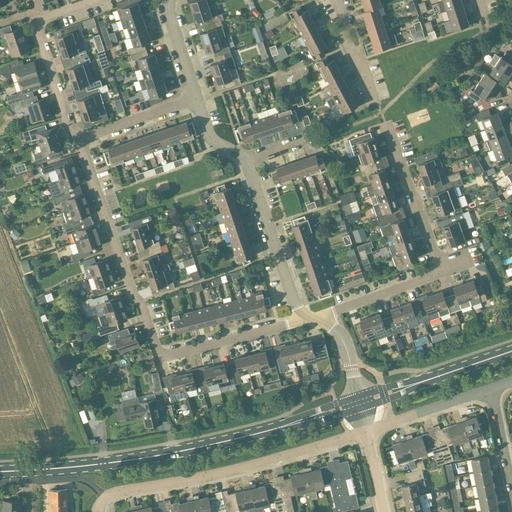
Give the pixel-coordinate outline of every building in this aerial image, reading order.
[(120,19),(141,12),(138,2),(132,4),(130,0),(125,0),(116,3),(118,9),(116,10),(120,19)] [(193,12),(209,7),(206,0),(195,0),(190,2),(193,12)] [(378,6),(379,7),(381,6),(379,0),(366,0),(362,1),(365,11),(378,6)] [(441,12),(447,10),(463,5),(461,0),(444,0),(438,2),(441,12)] [(204,26),(220,21),(224,19),(222,13),(218,14),(215,5),(209,7),(193,12),(196,22),(202,20),(204,26)] [(450,20),(466,15),(463,5),(447,10),(450,20)] [(366,22),(382,17),(379,7),(378,6),(365,11),(362,12),(366,22)] [(415,6),(409,8),(412,18),(418,16),(415,6)] [(297,27),(312,19),(307,10),(303,12),(300,7),(289,13),(292,18),(293,18),(297,27)] [(128,28),(144,22),(141,12),(120,19),(123,29),(128,28)] [(466,15),(450,20),(453,30),(469,25),(466,15)] [(369,31),(385,26),(382,17),(366,22),(369,31)] [(302,36),(317,28),(312,19),(297,27),(302,36)] [(60,47),(76,42),(73,32),(84,29),(81,21),(61,28),(63,35),(57,37),(60,47)] [(203,43),(219,38),(225,36),(220,21),(204,26),(206,31),(200,33),(203,43)] [(131,37),(147,32),(144,22),(128,28),(131,37)] [(109,34),(106,24),(100,26),(103,36),(109,34)] [(0,35),(5,34),(7,39),(13,56),(29,50),(24,35),(25,35),(22,27),(12,31),(10,25),(0,28),(0,35)] [(260,58),(267,56),(258,25),(252,27),(260,58)] [(372,41),(388,36),(385,26),(369,31),(372,41)] [(307,45),(322,37),(317,28),(302,36),(307,45)] [(422,30),(417,32),(411,33),(413,41),(425,37),(422,30)] [(130,55),(147,49),(145,44),(151,42),(147,32),(131,37),(134,46),(128,48),(130,55)] [(91,35),(102,67),(109,65),(98,33),(91,35)] [(103,36),(106,45),(112,43),(109,34),(103,36)] [(388,36),(372,41),(375,51),(391,46),(388,36)] [(322,37),(307,45),(311,54),(314,60),(325,54),(322,49),(326,47),(322,37)] [(215,57),(230,52),(228,46),(222,48),(219,38),(203,43),(206,53),(213,51),(215,57)] [(76,42),(60,47),(63,57),(70,55),(72,61),(87,56),(85,50),(79,52),(76,42)] [(278,53),(276,45),(269,47),(272,56),(278,53)] [(147,49),(130,55),(132,61),(138,59),(141,68),(158,63),(154,53),(148,55),(147,49)] [(213,75),(236,67),(230,52),(215,57),(216,63),(210,65),(213,75)] [(511,56),(506,53),(503,58),(501,57),(495,66),(510,76),(511,75),(511,71),(511,56)] [(477,67),(484,58),(479,54),(472,63),(477,67)] [(87,56),(72,61),(74,67),(67,69),(71,79),(86,74),(83,64),(89,62),(87,56)] [(324,77),(338,69),(333,60),(329,62),(326,57),(315,63),(318,68),(319,68),(324,77)] [(18,81),(38,74),(34,62),(24,65),(22,60),(2,66),(0,70),(0,74),(8,78),(10,73),(15,72),(18,81)] [(144,78),(161,73),(158,63),(141,68),(144,78)] [(500,82),(499,82),(503,85),(506,80),(510,79),(511,82),(511,81),(511,75),(510,76),(495,66),(489,75),(500,82)] [(236,67),(213,75),(217,85),(223,83),(225,88),(241,83),(239,77),(236,67)] [(328,86),(343,78),(338,69),(324,77),(328,86)] [(147,88),(164,82),(161,73),(144,78),(139,80),(142,90),(147,88)] [(485,73),(479,82),(494,91),(495,94),(495,98),(501,96),(500,90),(497,91),(496,87),(499,82),(500,82),(489,75),(485,73)] [(20,100),(34,96),(32,90),(42,87),(38,74),(18,81),(21,90),(17,92),(20,100)] [(86,74),(71,79),(74,89),(80,87),(82,93),(98,87),(102,86),(100,80),(90,83),(86,74)] [(333,95),(348,87),(343,78),(328,86),(333,95)] [(435,81),(426,90),(430,93),(439,85),(435,81)] [(164,82),(147,88),(151,97),(148,98),(150,105),(163,100),(161,94),(167,92),(164,82)] [(494,91),(479,82),(474,91),(471,89),(468,95),(479,102),(482,97),(488,101),(491,95),(495,94),(494,91)] [(84,98),(78,100),(81,110),(103,103),(100,93),(98,87),(82,93),(84,98)] [(338,104),(353,96),(348,87),(333,95),(338,104)] [(231,97),(240,97),(240,91),(226,92),(227,107),(231,106),(231,97)] [(36,95),(34,96),(20,100),(22,106),(27,105),(33,122),(51,116),(47,105),(48,105),(46,98),(38,101),(36,95)] [(353,96),(338,104),(343,113),(358,106),(353,96)] [(113,99),(116,112),(123,111),(120,97),(113,99)] [(103,103),(81,110),(84,120),(91,118),(93,124),(108,119),(103,103)] [(279,112),(284,128),(294,125),(293,123),(299,121),(295,109),(292,111),(291,110),(289,111),(289,109),(279,112)] [(485,129),(502,123),(499,118),(501,114),(498,113),(491,115),(489,110),(477,114),(479,120),(482,119),(485,129)] [(279,112),(269,116),(274,132),(284,128),(279,112)] [(259,119),(265,135),(274,132),(269,116),(259,119)] [(259,119),(250,122),(255,138),(265,135),(259,119)] [(176,125),(182,141),(192,138),(191,136),(193,135),(196,133),(192,122),(187,124),(186,122),(176,125)] [(255,138),(250,122),(240,126),(240,127),(238,128),(238,129),(235,130),(239,141),(244,140),(245,141),(255,138)] [(502,123),(485,129),(489,139),(506,133),(509,134),(511,135),(511,134),(511,122),(507,130),(504,129),(502,123)] [(182,141),(176,125),(167,128),(172,144),(182,141)] [(39,145),(59,138),(55,127),(44,131),(42,126),(28,130),(31,140),(37,138),(39,145)] [(172,144),(167,128),(157,132),(162,148),(172,144)] [(162,148),(157,132),(147,135),(152,151),(162,148)] [(468,135),(470,145),(478,143),(475,133),(468,135)] [(506,133),(489,139),(493,149),(509,143),(507,138),(509,134),(506,133)] [(359,154),(377,147),(374,137),(368,140),(366,134),(350,139),(356,155),(359,154)] [(152,151),(147,135),(138,139),(143,154),(152,151)] [(59,138),(39,145),(41,151),(40,151),(35,157),(37,164),(53,159),(51,153),(63,150),(59,138)] [(143,154),(138,139),(128,142),(133,158),(143,154)] [(133,158),(128,142),(118,145),(124,161),(133,158)] [(509,143),(493,149),(497,159),(494,160),(497,166),(509,162),(507,156),(511,154),(511,148),(511,149),(509,143)] [(124,161),(118,145),(108,149),(109,151),(103,153),(107,164),(111,163),(111,164),(113,163),(114,165),(124,161)] [(377,147),(359,154),(362,163),(359,164),(361,170),(376,165),(375,160),(381,157),(377,147)] [(418,165),(422,174),(443,167),(440,159),(438,158),(435,150),(418,156),(421,164),(418,165)] [(306,158),(311,174),(321,171),(321,172),(327,169),(323,157),(317,159),(316,155),(306,158)] [(476,155),(469,159),(476,173),(483,169),(476,155)] [(184,164),(182,158),(173,161),(175,168),(184,164)] [(311,174),(306,158),(296,161),(301,177),(311,174)] [(301,177),(296,161),(286,165),(292,181),(301,177)] [(24,162),(13,165),(15,173),(26,169),(24,162)] [(52,181),(77,173),(73,163),(60,167),(59,162),(42,167),(44,173),(49,171),(52,181)] [(511,180),(511,163),(502,169),(505,175),(508,173),(511,180)] [(165,171),(162,165),(154,168),(156,174),(165,171)] [(292,181),(286,165),(276,168),(278,173),(272,175),(276,187),(282,185),(282,184),(292,181)] [(376,165),(361,170),(363,176),(369,174),(372,184),(388,179),(385,169),(378,171),(376,165)] [(223,174),(221,167),(209,171),(212,178),(223,174)] [(434,181),(436,187),(461,179),(459,173),(447,177),(443,167),(422,174),(425,185),(434,181)] [(493,167),(486,170),(488,176),(496,173),(493,167)] [(146,178),(143,172),(135,175),(137,181),(146,178)] [(77,173),(52,181),(56,191),(52,192),(54,198),(69,193),(67,187),(80,183),(77,173)] [(388,179),(372,184),(369,185),(370,188),(369,190),(370,193),(372,193),(373,195),(391,188),(388,179)] [(461,179),(436,187),(438,193),(432,195),(435,205),(457,197),(454,188),(463,184),(461,179)] [(216,204),(218,203),(234,198),(230,187),(226,189),(224,184),(217,186),(219,191),(213,193),(216,204)] [(373,205),(395,198),(391,188),(373,195),(370,196),(373,205)] [(343,205),(349,203),(354,201),(351,191),(339,195),(343,205)] [(69,193),(54,198),(50,199),(52,205),(63,201),(66,211),(87,204),(84,194),(71,198),(69,193)] [(445,213),(447,218),(463,213),(457,197),(435,205),(439,215),(445,213)] [(221,212),(237,207),(234,198),(218,203),(221,212)] [(378,221),(394,216),(392,210),(398,208),(395,198),(373,205),(378,221)] [(312,209),(310,203),(300,206),(303,212),(312,209)] [(349,203),(343,205),(346,215),(352,212),(349,203)] [(87,204),(66,211),(64,212),(68,221),(63,223),(65,229),(80,224),(78,218),(91,214),(87,204)] [(224,222),(240,216),(237,207),(221,212),(224,222)] [(346,215),(349,222),(361,217),(358,210),(346,215)] [(443,226),(446,236),(468,229),(463,213),(447,218),(449,224),(443,226)] [(135,238),(153,232),(149,222),(152,221),(150,215),(128,223),(130,229),(132,228),(135,238)] [(292,226),(296,236),(312,230),(308,220),(307,221),(306,219),(304,215),(292,220),(294,225),(292,226)] [(240,216),(224,222),(227,232),(243,226),(240,216)] [(392,234),(407,229),(404,219),(396,221),(394,216),(378,221),(384,237),(392,234)] [(194,226),(191,218),(184,220),(188,228),(194,226)] [(76,242),(98,235),(94,225),(82,229),(80,224),(65,229),(67,234),(72,233),(75,243),(76,242)] [(243,226),(227,232),(231,241),(247,236),(243,226)] [(353,229),(355,242),(366,240),(364,227),(353,229)] [(395,243),(411,238),(407,229),(392,234),(395,243)] [(468,229),(446,236),(450,246),(456,244),(458,250),(477,243),(475,237),(471,236),(468,229)] [(296,236),(299,245),(315,240),(312,230),(296,236)] [(139,254),(161,247),(159,241),(156,242),(153,232),(135,238),(138,248),(137,248),(139,254)] [(200,232),(190,236),(193,243),(202,240),(200,232)] [(76,242),(75,243),(78,252),(71,255),(74,262),(80,260),(79,259),(91,255),(89,249),(101,245),(98,235),(76,242)] [(247,236),(231,241),(234,250),(250,245),(247,236)] [(398,253),(414,248),(411,238),(395,243),(398,253)] [(202,240),(193,243),(195,250),(205,247),(202,240)] [(299,245),(302,255),(318,250),(315,240),(299,245)] [(250,245),(234,250),(232,251),(236,262),(242,259),(243,265),(251,262),(249,257),(253,256),(250,245)] [(146,269),(163,263),(160,254),(163,253),(161,247),(139,254),(141,260),(142,260),(146,269)] [(414,248),(398,253),(392,255),(398,271),(413,266),(411,260),(418,258),(414,248)] [(305,265),(321,259),(318,250),(302,255),(305,265)] [(209,259),(206,252),(197,255),(199,263),(209,259)] [(93,276),(110,271),(106,259),(96,263),(94,257),(82,261),(84,267),(89,265),(93,276)] [(195,263),(193,257),(183,261),(185,267),(195,263)] [(325,269),(321,259),(305,265),(309,274),(325,269)] [(149,279),(166,273),(170,271),(171,269),(169,264),(167,263),(163,264),(163,263),(146,269),(149,279)] [(236,271),(238,278),(242,276),(241,275),(247,273),(245,268),(236,271)] [(309,274),(312,284),(328,279),(325,269),(309,274)] [(201,279),(197,270),(190,272),(194,282),(201,279)] [(114,282),(110,271),(93,276),(88,278),(92,289),(94,296),(106,292),(104,286),(114,282)] [(238,278),(236,271),(226,274),(228,281),(238,278)] [(166,273),(149,279),(152,289),(151,289),(153,295),(175,288),(173,282),(170,283),(166,273)] [(228,281),(226,274),(216,278),(218,284),(228,281)] [(328,279),(312,284),(315,294),(317,293),(319,299),(331,295),(330,291),(331,291),(330,289),(331,289),(328,279)] [(473,280),(463,284),(471,306),(487,300),(481,284),(476,286),(473,280)] [(199,291),(196,284),(187,288),(188,293),(194,291),(194,292),(199,291)] [(455,311),(471,306),(463,284),(453,287),(456,293),(450,295),(455,311)] [(442,291),(432,295),(440,317),(455,311),(450,295),(444,297),(442,291)] [(251,294),(252,296),(256,313),(267,310),(266,305),(271,304),(269,297),(264,298),(262,292),(251,294)] [(106,314),(123,308),(119,296),(109,300),(106,294),(95,298),(97,304),(102,302),(106,314)] [(424,322),(440,317),(432,295),(422,298),(424,304),(419,306),(424,322)] [(256,313),(252,296),(242,299),(246,315),(256,313)] [(246,315),(242,299),(232,301),(236,317),(246,315)] [(236,317),(232,301),(223,304),(227,320),(236,317)] [(411,302),(401,306),(407,322),(409,328),(424,322),(419,306),(413,308),(411,302)] [(227,320),(223,304),(213,306),(217,322),(227,320)] [(217,322),(213,306),(203,309),(207,325),(217,322)] [(393,316),(388,318),(393,333),(399,331),(397,325),(407,322),(401,306),(391,309),(393,316)] [(123,308),(106,314),(98,316),(102,325),(97,327),(100,336),(118,329),(116,323),(127,319),(123,308)] [(207,325),(203,309),(193,311),(198,327),(207,325)] [(198,327),(193,311),(184,313),(188,330),(198,327)] [(188,330),(184,313),(183,312),(172,314),(174,321),(169,322),(171,330),(176,328),(177,332),(188,330)] [(387,335),(393,333),(388,318),(382,320),(380,313),(370,317),(377,338),(387,335)] [(367,342),(377,338),(370,317),(360,320),(362,327),(356,329),(362,344),(368,342),(367,342)] [(130,334),(128,328),(108,335),(110,340),(108,341),(107,343),(107,346),(108,348),(111,349),(113,349),(118,347),(120,353),(139,346),(135,332),(130,334)] [(300,342),(304,358),(306,364),(322,360),(318,344),(312,346),(311,340),(300,342)] [(304,358),(300,342),(290,345),(295,361),(304,358)] [(295,361),(290,345),(280,347),(281,348),(275,350),(280,371),(286,370),(287,368),(286,363),(295,361)] [(393,352),(391,347),(382,350),(384,355),(393,352)] [(255,354),(260,370),(270,367),(271,373),(277,372),(272,351),(266,352),(265,351),(255,354)] [(260,370),(255,354),(245,356),(250,372),(260,370)] [(250,372),(245,356),(235,359),(237,367),(231,369),(236,385),(242,383),(240,375),(250,372)] [(236,385),(231,369),(226,370),(224,364),(214,366),(218,383),(219,387),(235,383),(235,385),(236,385)] [(218,383),(214,366),(204,369),(205,375),(199,377),(204,393),(210,391),(208,385),(218,383)] [(163,391),(158,372),(150,374),(155,394),(163,391)] [(204,393),(199,377),(194,378),(192,372),(182,375),(186,391),(196,388),(197,395),(204,393)] [(186,391),(182,375),(171,377),(173,384),(167,385),(171,401),(178,400),(177,399),(187,397),(186,391)] [(143,416),(139,403),(138,397),(122,401),(123,404),(118,404),(120,410),(118,412),(120,418),(122,419),(126,418),(126,420),(143,416)] [(139,403),(143,416),(145,427),(162,423),(157,399),(139,403)] [(464,428),(471,448),(476,447),(473,439),(476,438),(475,436),(481,434),(475,417),(467,420),(469,427),(464,428)] [(471,448),(464,428),(458,430),(456,423),(448,426),(453,442),(453,443),(459,441),(462,451),(471,448)] [(453,442),(448,426),(439,429),(441,434),(436,436),(445,462),(452,459),(447,444),(453,442)] [(445,462),(436,436),(430,438),(428,433),(421,435),(426,451),(432,450),(437,465),(445,462)] [(426,451),(421,435),(412,438),(414,446),(409,447),(413,459),(414,459),(420,456),(420,454),(426,452),(426,451)] [(413,459),(409,447),(403,449),(401,442),(393,445),(399,461),(404,460),(405,462),(408,461),(411,468),(416,467),(414,459),(413,459)] [(474,472),(489,469),(486,457),(471,460),(474,472)] [(340,466),(334,467),(335,471),(345,510),(359,507),(356,492),(352,478),(348,461),(339,463),(340,466)] [(319,467),(320,469),(323,484),(329,483),(334,507),(332,507),(333,511),(337,511),(345,510),(335,471),(329,473),(328,465),(319,467)] [(308,480),(312,499),(317,498),(316,491),(319,490),(318,488),(324,487),(323,484),(320,469),(312,471),(313,479),(308,480)] [(405,473),(407,479),(422,475),(421,469),(405,473)] [(476,485),(492,482),(489,469),(474,472),(476,485)] [(291,476),(292,477),(296,494),(302,492),(302,494),(305,493),(307,500),(312,499),(308,480),(302,481),(300,474),(291,476)] [(404,498),(426,493),(422,475),(407,479),(408,484),(401,485),(404,498)] [(296,495),(296,494),(292,477),(284,479),(285,486),(280,487),(285,511),(293,511),(290,496),(296,495)] [(264,484),(264,485),(268,500),(274,499),(277,511),(285,511),(280,487),(274,488),(272,482),(264,484)] [(479,497),(494,494),(492,482),(476,485),(479,497)] [(258,495),(252,496),(255,511),(264,511),(263,505),(269,503),(268,500),(264,485),(256,487),(258,495)] [(67,511),(67,489),(49,490),(49,511),(67,511)] [(246,511),(255,511),(252,496),(246,498),(244,491),(236,493),(239,509),(240,510),(246,508),(246,511)] [(404,498),(407,511),(429,506),(428,498),(431,497),(430,492),(426,493),(404,498)] [(224,502),(226,511),(234,511),(234,510),(239,509),(236,493),(227,495),(229,501),(224,502)] [(481,510),(497,507),(494,494),(479,497),(481,510)] [(196,507),(196,511),(210,511),(208,499),(208,497),(199,499),(201,506),(196,507)] [(208,499),(210,511),(226,511),(224,502),(218,503),(217,497),(208,499)] [(20,511),(20,501),(3,501),(3,511),(20,511)] [(166,511),(181,511),(179,504),(179,502),(170,504),(172,510),(166,511)] [(179,504),(181,511),(196,511),(196,507),(189,509),(188,502),(179,504)]
